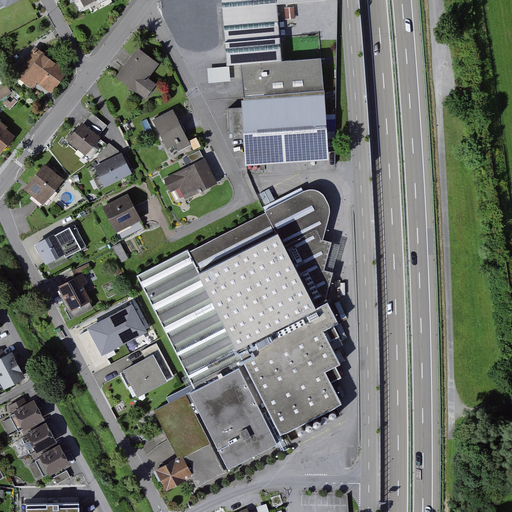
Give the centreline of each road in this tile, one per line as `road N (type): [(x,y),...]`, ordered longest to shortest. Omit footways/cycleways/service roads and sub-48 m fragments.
road 1 (motorway): [(422,511),(401,0)]
road 2 (motorway): [(378,0),(398,511)]
road 3 (tertiary): [(371,483),(350,0)]
road 4 (residential): [(161,511),(0,205)]
road 5 (residential): [(146,1),(246,194),(177,236)]
road 6 (residential): [(0,309),(108,511)]
road 7 (residential): [(195,511),(277,482),(371,483)]
road 8 (residential): [(0,188),(90,75)]
